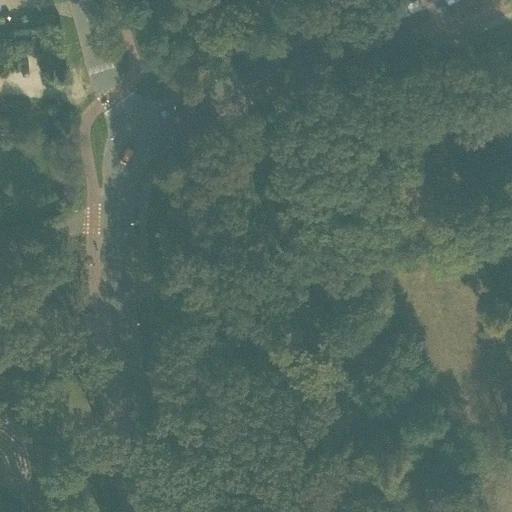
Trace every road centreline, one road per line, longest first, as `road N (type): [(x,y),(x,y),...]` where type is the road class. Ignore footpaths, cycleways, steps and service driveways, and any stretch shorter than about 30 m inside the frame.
road 1 (track): [(511,266),(316,260),(119,292)]
road 2 (tertiary): [(152,511),(119,292),(117,217)]
road 3 (tertiary): [(135,139),(318,50)]
road 4 (unclassified): [(135,139),(78,0)]
road 5 (tertiary): [(318,50),(451,0)]
road 6 (unclassified): [(0,248),(117,217)]
